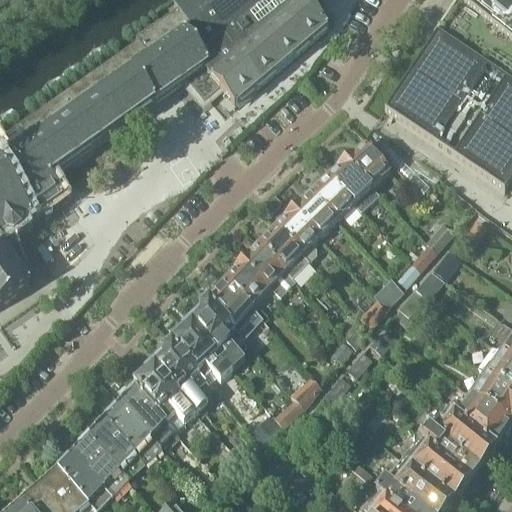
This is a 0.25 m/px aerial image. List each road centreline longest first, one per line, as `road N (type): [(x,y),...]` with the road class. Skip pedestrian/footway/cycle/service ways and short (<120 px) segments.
road 1 (residential): [(0,443),(183,242),(327,109)]
road 2 (residential): [(327,109),(399,0)]
